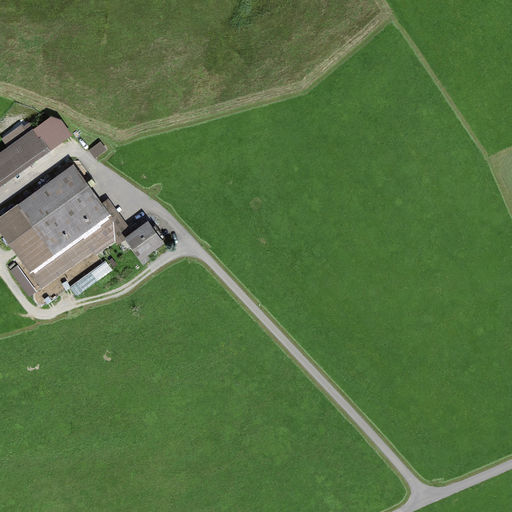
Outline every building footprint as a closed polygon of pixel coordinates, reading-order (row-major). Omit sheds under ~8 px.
[(0,184),(67,137),(51,115),(29,131),(24,125),(3,140),(7,146),(0,151),(0,184)] [(95,158),(107,148),(101,141),(89,150),(95,158)] [(103,205),(74,164),(0,217),(0,227),(42,290),(97,252),(100,256),(130,229),(109,200),(103,205)] [(165,240),(148,217),(124,235),(141,257),(165,240)] [(71,285),(79,297),(115,271),(107,259),(71,285)]
